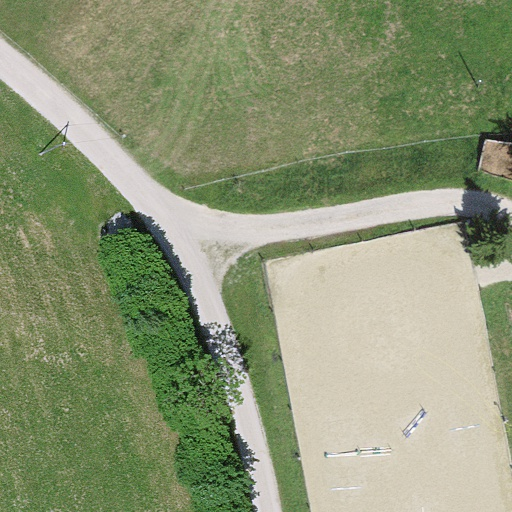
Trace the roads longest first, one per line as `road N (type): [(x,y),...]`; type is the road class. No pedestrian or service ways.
road 1 (residential): [(0,64),(166,218),(238,381),(260,511)]
road 2 (track): [(511,208),(438,200),(264,231),(166,218)]
